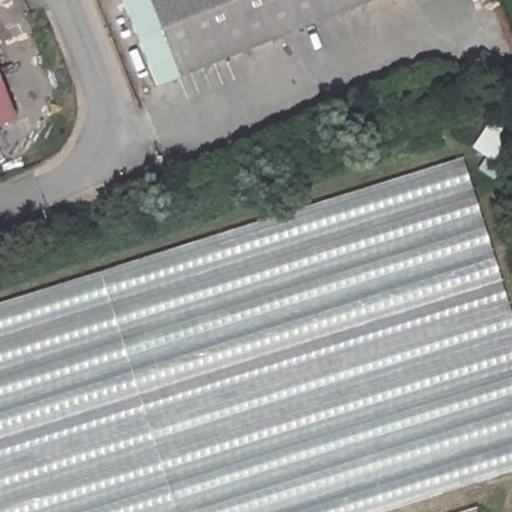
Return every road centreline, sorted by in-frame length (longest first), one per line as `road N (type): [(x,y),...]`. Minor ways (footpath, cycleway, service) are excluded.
road 1 (unknown): [(95,158),(468,6)]
road 2 (unclassified): [(0,203),(95,158),(107,122),(65,0)]
